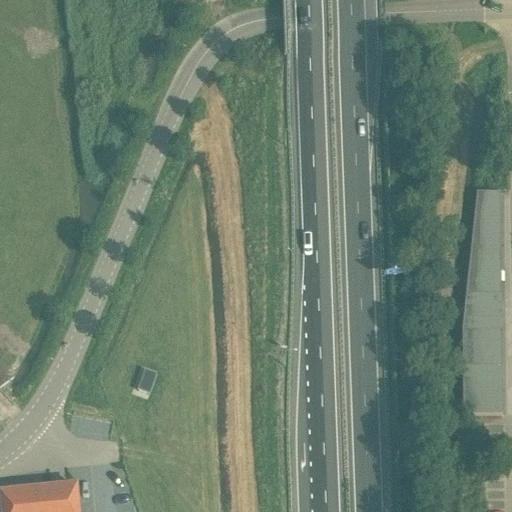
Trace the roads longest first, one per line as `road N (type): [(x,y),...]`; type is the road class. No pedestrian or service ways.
road 1 (tertiary): [(0,453),(32,429),(107,275),(183,86),(228,32),(269,18),(511,3)]
road 2 (trunk): [(369,511),(349,0)]
road 3 (trunk): [(307,0),(325,511)]
